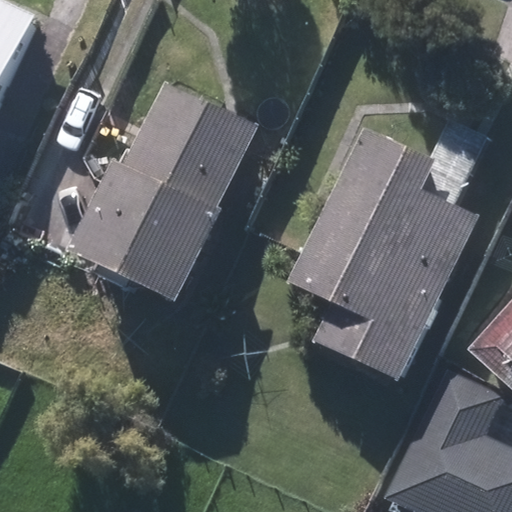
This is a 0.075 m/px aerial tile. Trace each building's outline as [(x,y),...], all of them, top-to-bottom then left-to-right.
[(0,115),(43,25),(0,4),(0,115)] [(125,171),(81,262),(186,312),(232,218),(226,215),(265,135),(171,90),(130,174),(125,171)] [(328,351),(408,388),(485,224),(428,197),(440,172),(370,139),(298,292),(345,314),(328,351)] [(511,316),(476,357),(511,388),(511,316)] [(511,511),(511,452),(492,444),(511,402),(448,375),(392,505),(407,511),(511,511)]
